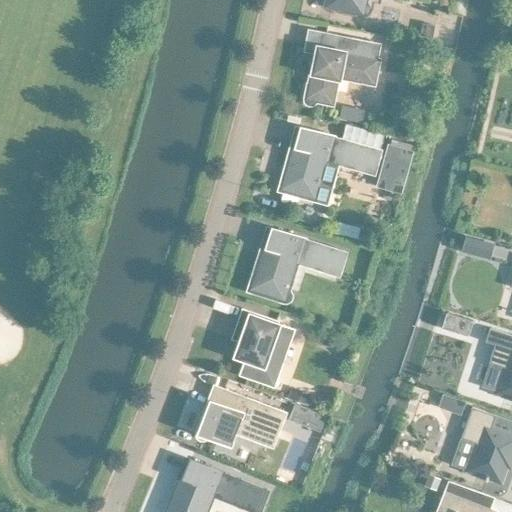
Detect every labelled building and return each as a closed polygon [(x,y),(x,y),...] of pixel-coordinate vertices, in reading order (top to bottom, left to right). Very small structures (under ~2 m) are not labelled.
[(355,16),(370,19),(372,11),(374,0),(337,0),(335,15),(354,19),(355,16)] [(431,32),(429,44),(441,46),(443,34),(431,32)] [(386,55),(332,44),(330,58),(327,58),(325,70),(322,70),(318,93),(315,93),(312,107),(312,111),(314,114),(317,115),(321,115),(324,113),(325,110),(340,113),(346,86),(382,93),(386,70),(384,69),(386,55)] [(350,115),(348,126),(356,128),(358,117),(350,115)] [(310,138),(302,166),(298,165),(289,198),(309,204),(308,206),(323,210),(326,210),(329,209),(331,206),(331,202),(329,199),(326,197),(334,170),(383,184),(389,160),(310,138)] [(397,153),(385,196),(410,203),(421,160),(397,153)] [(372,243),(369,251),(391,258),(396,240),(381,236),(374,243),(372,243)] [(281,239),(272,267),(269,266),(258,299),(277,305),(276,307),(292,312),(295,312),(298,311),(300,308),(300,304),(299,301),(296,299),(304,272),(347,286),(355,262),(281,239)] [(474,244),(469,260),(483,265),(488,249),(474,244)] [(245,337),(254,340),(246,364),(255,367),(250,383),(281,394),(300,339),(284,334),(285,332),(251,320),(245,337)] [(455,322),(450,337),(460,341),(465,325),(455,322)] [(511,342),(498,338),(494,351),(503,354),(497,372),(511,376),(511,378),(505,402),(511,403),(511,342)] [(300,397),(297,408),(317,415),(320,404),(300,397)] [(283,447),(292,423),(226,398),(221,411),(219,410),(212,427),(210,426),(204,441),(204,444),(205,447),(208,450),(212,450),(215,449),(217,446),(238,454),(243,440),(283,447)] [(452,403),(447,416),(469,424),(474,411),(452,403)] [(303,414),(297,429),(315,436),(321,421),(303,414)] [(475,479),(509,491),(511,482),(511,441),(500,437),(504,425),(480,416),(469,447),(484,453),(475,479)] [(188,497),(185,496),(178,511),(216,511),(220,505),(238,511),(271,511),(276,501),(199,470),(188,497)]
